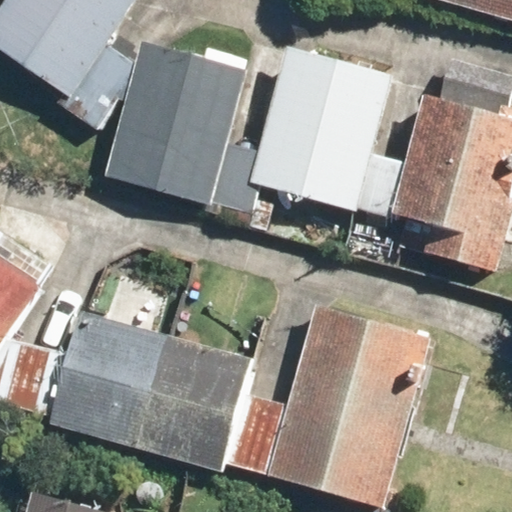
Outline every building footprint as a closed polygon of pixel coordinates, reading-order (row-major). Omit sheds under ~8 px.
[(137,0),(5,0),(0,8),(0,50),(62,93),(55,101),(98,131),(119,99),(123,100),(133,65),(106,46),(137,0)] [(511,0),(446,0),(511,18),(511,0)] [(252,72),(147,41),(107,175),(252,219),(260,190),(248,186),(258,151),(231,143),(252,72)] [(403,74),(296,45),(257,185),(364,215),(365,211),(397,219),(413,162),(381,153),(403,74)] [(511,246),(511,117),(432,97),(400,217),(413,221),(406,249),(504,275),(511,246)] [(0,367),(57,279),(0,242),(0,367)] [(439,340),(323,308),(275,477),(391,510),(439,340)] [(262,363),(88,314),(57,425),(230,473),(262,363)] [(72,354),(21,340),(0,372),(0,401),(56,412),(72,354)] [(292,409),(254,398),(235,466),(273,476),(292,409)] [(35,511),(103,511),(40,495),(35,511)]
